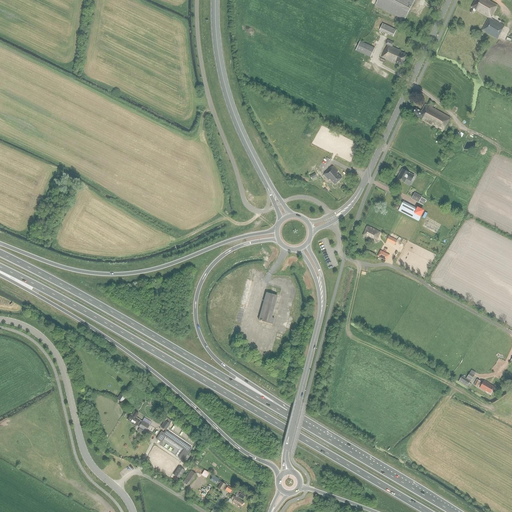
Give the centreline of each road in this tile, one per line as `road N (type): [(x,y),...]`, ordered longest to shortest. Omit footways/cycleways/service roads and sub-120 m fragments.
road 1 (trunk): [(0,267),(427,511)]
road 2 (trunk): [(0,275),(143,363),(279,477)]
road 3 (trunk): [(286,414),(0,253)]
road 4 (trunk): [(277,229),(116,274),(70,269),(0,243)]
road 5 (trunk): [(286,414),(215,359),(195,316),(200,282),(218,258),(237,246),(278,240)]
road 6 (unclassified): [(275,206),(256,210),(242,197),(204,82),(196,0)]
road 7 (tertiary): [(351,201),(448,0)]
road 8 (secondary): [(115,486),(88,462),(55,352),(33,330),(0,319)]
road 9 (trunk): [(452,511),(286,414)]
road 10 (trunk): [(265,178),(227,95),(215,0)]
road 11 (trunk): [(287,471),(318,322)]
